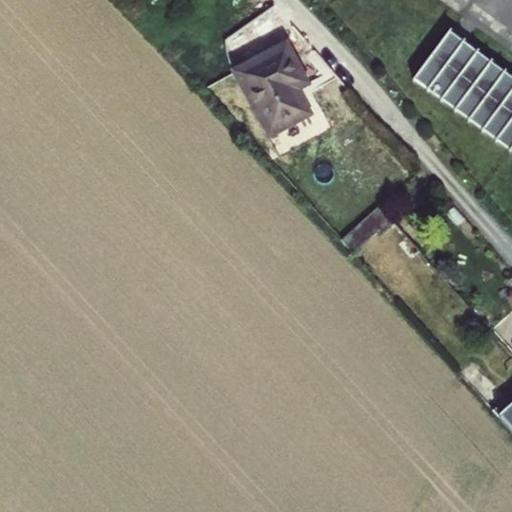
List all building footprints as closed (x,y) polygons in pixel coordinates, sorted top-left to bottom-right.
[(511,80),(448,34),(414,80),(511,152),(511,150),(511,80)] [(308,116),(296,94),(289,80),(299,74),(292,60),(284,47),(234,73),(269,137),(308,116)] [(289,80),(296,94),(306,87),(299,74),(289,80)] [(378,208),(341,243),(352,255),(377,233),(380,237),(393,225),(378,208)] [(511,406),(506,399),(492,412),(511,434),(511,406)]
